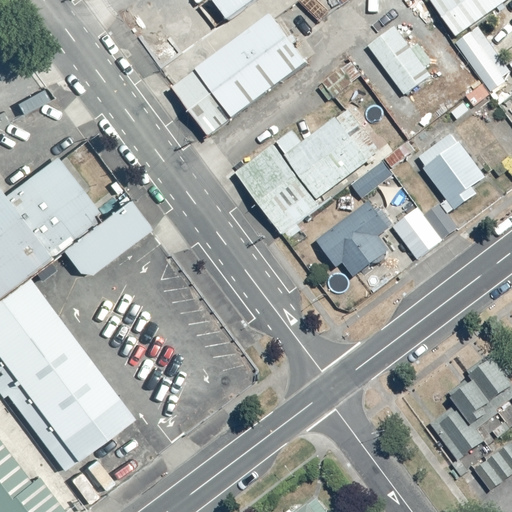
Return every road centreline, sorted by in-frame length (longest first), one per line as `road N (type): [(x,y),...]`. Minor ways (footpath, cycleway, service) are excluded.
road 1 (unclassified): [(44,0),(328,390)]
road 2 (residential): [(328,390),(511,252)]
road 3 (residential): [(168,511),(328,390)]
road 4 (residential): [(414,511),(328,390)]
